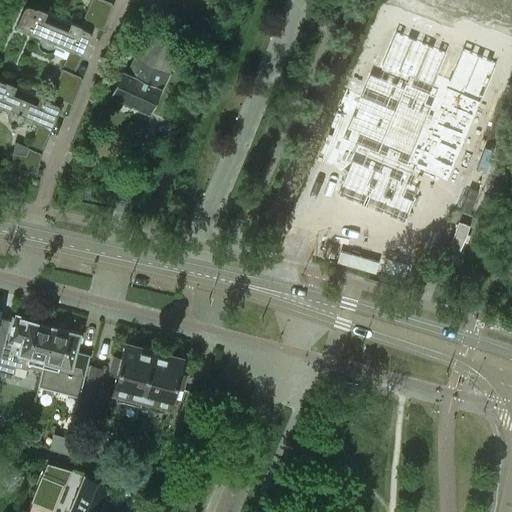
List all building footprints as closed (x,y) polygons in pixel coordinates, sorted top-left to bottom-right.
[(72,78),(91,31),(87,29),(89,24),(102,29),(107,17),(86,8),(80,24),(36,6),(35,7),(28,4),(26,4),(25,4),(24,5),(23,6),(15,26),(40,36),(38,43),(38,47),(40,50),(42,51),(46,52),(50,52),(53,50),(56,43),(69,49),(59,72),(72,78)] [(369,71),(342,137),(370,148),(364,163),(351,157),(337,193),(406,222),(420,186),(406,180),(412,165),(447,180),(474,115),(441,101),(447,87),(480,100),(496,60),(461,45),(448,79),(436,74),(446,50),(394,29),(380,64),(385,66),(381,76),(369,71)] [(150,113),(169,72),(180,47),(146,31),(127,73),(121,70),(110,94),(150,113)] [(34,169),(60,105),(56,103),(58,97),(71,103),(76,91),(55,82),(49,98),(5,80),(5,81),(0,78),(0,106),(9,110),(7,117),(7,120),(10,124),(11,125),(16,126),(19,126),(22,123),(25,117),(39,123),(25,155),(13,152),(10,166),(36,172),(37,169),(34,169)] [(457,258),(469,225),(457,221),(446,254),(457,258)] [(25,362),(42,367),(53,325),(29,319),(30,317),(15,313),(7,343),(18,346),(16,354),(27,357),(25,362)] [(0,362),(11,322),(0,319),(0,362)] [(81,332),(53,325),(42,367),(56,370),(55,373),(83,380),(89,355),(76,352),(81,332)] [(117,374),(113,391),(119,392),(117,399),(140,405),(154,351),(151,350),(151,347),(142,345),(139,347),(125,343),(121,358),(117,357),(113,372),(117,374)] [(157,352),(154,351),(140,405),(158,410),(160,403),(171,406),(175,388),(179,390),(183,374),(179,373),(183,358),(168,355),(167,351),(159,349),(157,352)] [(91,365),(82,397),(96,401),(104,368),(91,365)] [(357,396),(360,384),(327,377),(324,389),(357,396)] [(177,421),(189,426),(202,396),(189,391),(177,421)] [(224,401),(217,398),(212,409),(220,412),(224,401)] [(54,432),(51,445),(68,449),(71,436),(54,432)] [(48,464),(44,476),(66,485),(72,471),(48,464)] [(99,511),(104,500),(78,489),(69,511),(99,511)]
